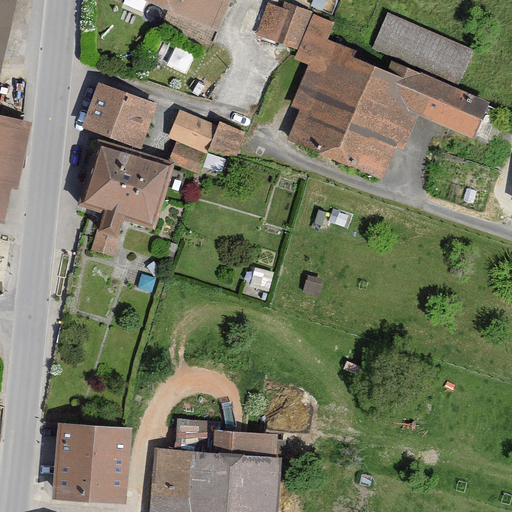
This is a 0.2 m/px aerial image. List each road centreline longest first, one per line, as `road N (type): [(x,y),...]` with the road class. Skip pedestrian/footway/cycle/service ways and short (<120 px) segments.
road 1 (tertiary): [(62,0),(29,334)]
road 2 (tertiary): [(29,334),(11,511)]
